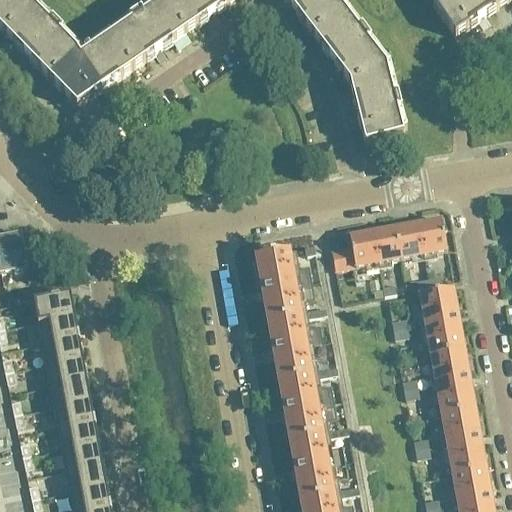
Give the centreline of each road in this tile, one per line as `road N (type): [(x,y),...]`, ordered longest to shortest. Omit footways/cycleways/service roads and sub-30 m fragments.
road 1 (residential): [(351,198),(324,95),(262,12),(23,177)]
road 2 (residential): [(249,511),(199,225)]
road 3 (residential): [(140,511),(102,306),(99,240)]
road 4 (residential): [(511,444),(463,178)]
road 5 (residential): [(463,178),(464,67),(511,30)]
road 6 (residential): [(351,198),(199,225)]
